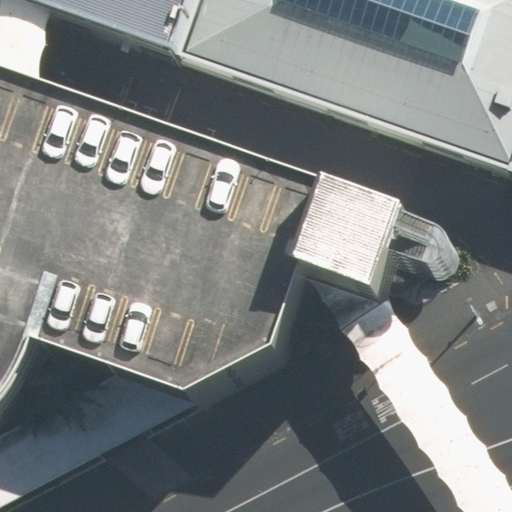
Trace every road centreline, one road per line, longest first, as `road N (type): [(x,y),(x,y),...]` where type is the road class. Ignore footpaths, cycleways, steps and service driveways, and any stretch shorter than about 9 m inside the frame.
road 1 (residential): [(0,34),(511,214)]
road 2 (primary): [(383,511),(511,442)]
